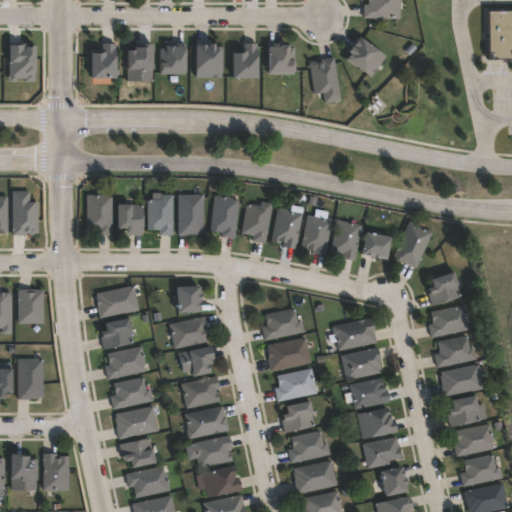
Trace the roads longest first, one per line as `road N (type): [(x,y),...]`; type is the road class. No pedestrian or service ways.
road 1 (tertiary): [(0,162),(196,164),(511,213)]
road 2 (tertiary): [(511,164),(196,115),(0,114)]
road 3 (tertiary): [(57,0),(61,265),(102,511)]
road 4 (residential): [(393,297),(230,266),(61,265)]
road 5 (residential): [(0,16),(319,18)]
road 6 (residential): [(230,266),(228,297),(270,511)]
road 7 (residential): [(438,511),(393,297)]
